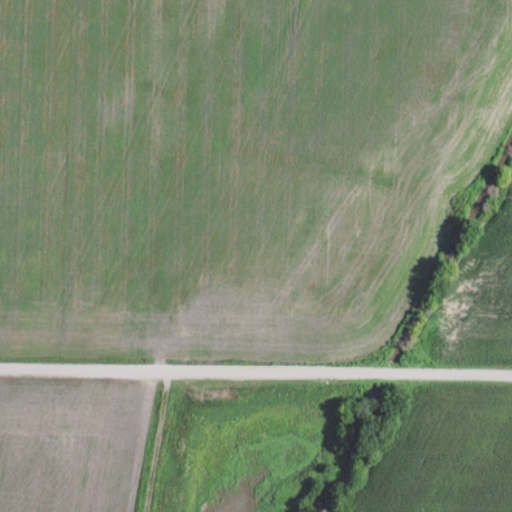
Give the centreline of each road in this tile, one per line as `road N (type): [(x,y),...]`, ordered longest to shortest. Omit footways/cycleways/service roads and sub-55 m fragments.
road 1 (residential): [(511,375),(0,370)]
road 2 (residential): [(136,511),(163,372)]
